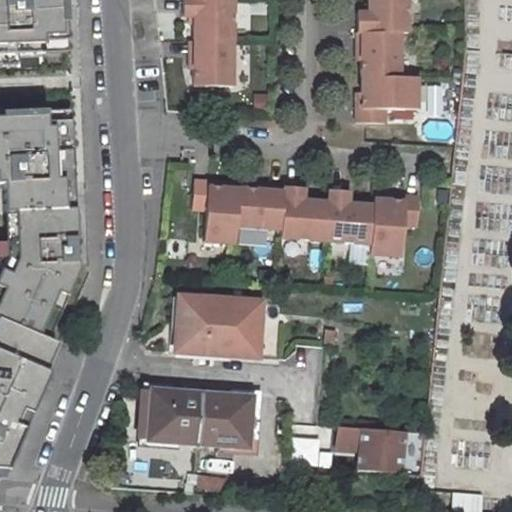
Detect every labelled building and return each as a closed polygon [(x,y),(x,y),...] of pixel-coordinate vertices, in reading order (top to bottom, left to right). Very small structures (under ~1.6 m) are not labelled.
[(65,42),(63,0),(0,0),(0,56),(16,56),(41,55),(41,43),(65,42)] [(233,42),(234,42),(234,0),(183,0),(183,18),(190,17),(195,17),(194,25),(194,42),(233,42)] [(399,33),(407,33),(407,0),(367,0),(368,4),(368,13),(364,12),(356,12),(356,32),(360,33),(399,33)] [(360,60),(360,78),(361,78),(399,78),(399,33),(360,33),(360,60)] [(41,43),(41,55),(66,54),(65,42),(41,43)] [(233,87),(233,42),(194,42),(194,70),(194,87),(233,87)] [(16,56),(0,56),(0,66),(16,66),(16,56)] [(399,78),(361,78),(360,93),(360,108),(355,108),(355,123),(384,123),(384,109),(416,110),(416,79),(399,78)] [(69,110),(44,111),(44,123),(59,122),(60,141),(70,140),(69,110)] [(0,185),(2,214),(12,214),(13,242),(3,242),(4,260),(0,267),(0,291),(0,322),(4,325),(46,342),(59,314),(49,310),(55,295),(65,299),(76,272),(76,265),(73,265),(72,242),(75,242),(72,181),(61,181),(60,167),(71,166),(70,140),(60,141),(59,122),(44,123),(44,111),(0,113),(0,185)] [(72,181),(71,166),(60,167),(61,181),(72,181)] [(238,212),(239,203),(208,201),(205,232),(191,231),(188,260),(204,261),(204,256),(219,257),(234,258),(234,252),(238,212)] [(283,216),(238,212),(234,252),(251,254),(259,254),(259,258),(258,265),(278,267),(279,255),(283,216)] [(373,213),(371,231),(368,269),(383,270),(398,271),(398,276),(413,277),(415,248),(401,247),(404,215),(373,213)] [(2,214),(3,242),(13,242),(12,214),(2,214)] [(327,219),(283,216),(279,255),(296,256),(304,257),(303,262),(303,269),(323,270),(323,266),(326,227),(327,219)] [(371,231),(326,227),(323,266),(351,268),(368,269),(371,231)] [(264,299),(182,293),(178,344),(260,352),(264,299)] [(65,299),(55,295),(49,310),(59,314),(65,299)] [(46,342),(4,325),(0,335),(0,472),(7,449),(14,451),(55,347),(46,342)] [(146,385),(142,435),(245,443),(248,394),(146,385)] [(404,433),(339,426),(337,445),(360,447),(358,470),(400,474),(404,433)] [(401,496),(418,498),(420,476),(403,474),(401,496)] [(206,490),(228,489),(228,477),(206,478),(206,490)] [(452,494),(451,511),(484,511),(484,494),(452,494)]
